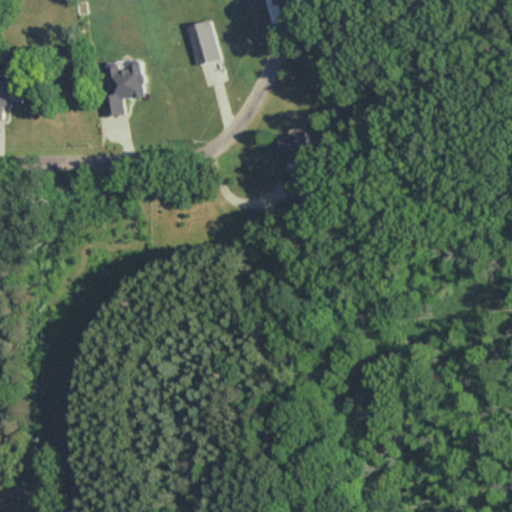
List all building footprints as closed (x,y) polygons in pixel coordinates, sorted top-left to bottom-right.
[(211,19),(188,25),(198,64),(221,58),(211,19)] [(105,116),(126,115),(125,98),(146,97),(144,59),(109,61),(111,94),(104,95),(105,116)] [(0,119),(5,119),(5,104),(24,104),(23,68),(7,68),(7,76),(0,76),(0,119)] [(288,161),(313,149),(298,119),(286,125),(291,135),(278,141),(288,161)] [(285,174),(288,194),(304,192),(301,172),(285,174)]
